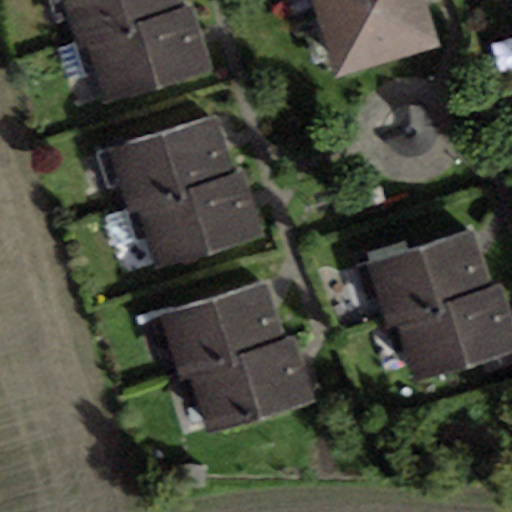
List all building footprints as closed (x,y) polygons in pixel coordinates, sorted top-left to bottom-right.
[(178,0),(59,0),(72,39),(181,7),(178,0)] [(400,0),(294,0),(315,79),(415,53),(400,0)] [(181,7),(72,39),(91,106),(201,74),(181,7)] [(216,122),(111,153),(131,217),(235,184),(216,122)] [(235,184),(131,217),(149,274),(253,242),(235,184)] [(481,188),(369,220),(394,300),(504,268),(481,188)] [(511,295),(504,268),(394,300),(412,364),(511,334),(511,295)] [(274,274),(164,313),(184,369),(293,330),(274,274)] [(293,330),(184,369),(202,420),(311,381),(293,330)]
